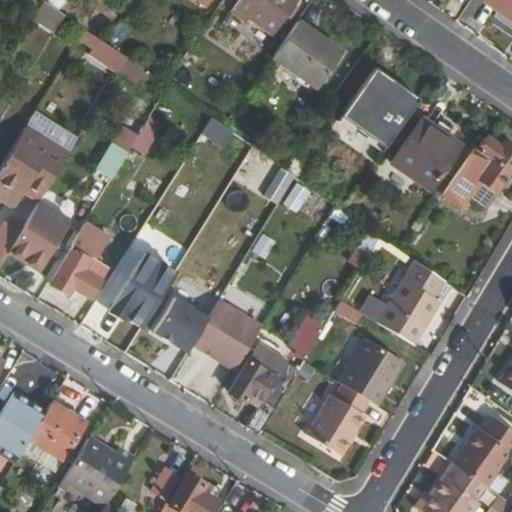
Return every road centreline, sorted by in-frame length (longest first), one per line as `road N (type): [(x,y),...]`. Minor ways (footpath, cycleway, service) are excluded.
road 1 (residential): [(0,310),(335,511)]
road 2 (residential): [(363,511),(511,268)]
road 3 (residential): [(511,92),(379,0)]
